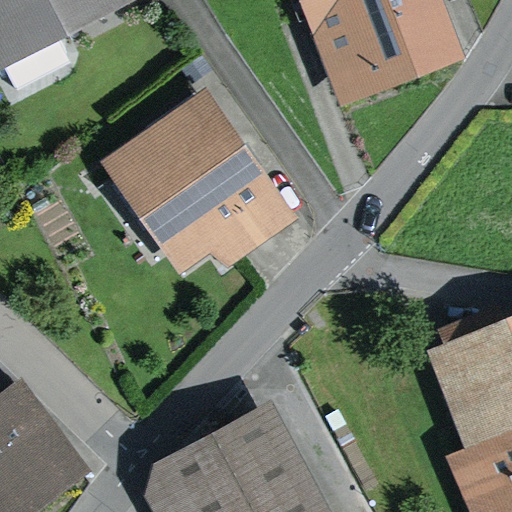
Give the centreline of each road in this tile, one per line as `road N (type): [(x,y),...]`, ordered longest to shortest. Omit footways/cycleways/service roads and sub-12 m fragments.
road 1 (residential): [(511,18),(486,66),(263,324),(123,467)]
road 2 (residential): [(123,467),(0,354)]
